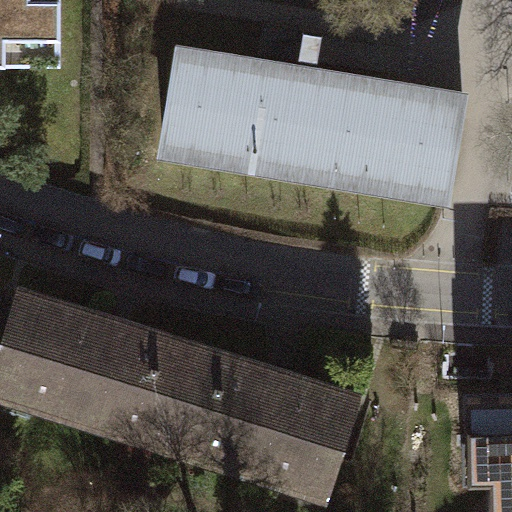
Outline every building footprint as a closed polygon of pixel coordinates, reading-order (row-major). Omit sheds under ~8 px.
[(0,0),(0,62),(63,61),(61,0),(0,0)] [(463,103),(176,56),(162,144),(448,191),(463,103)] [(196,345),(18,290),(0,347),(0,384),(33,394),(31,401),(124,430),(126,423),(168,436),(196,345)] [(196,345),(168,436),(209,449),(207,456),(283,480),(285,473),(327,486),(355,394),(196,345)] [(511,414),(471,415),(473,511),(511,509),(511,414)]
